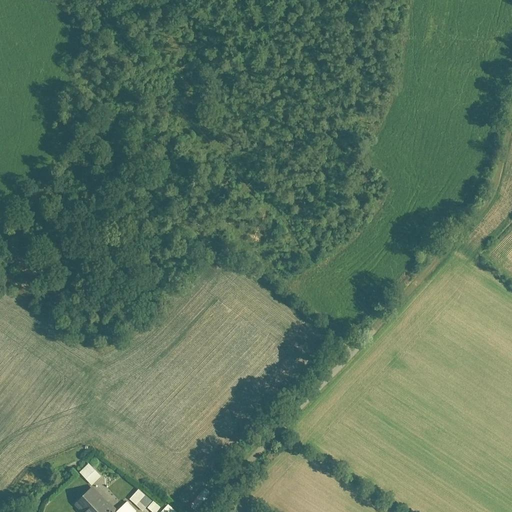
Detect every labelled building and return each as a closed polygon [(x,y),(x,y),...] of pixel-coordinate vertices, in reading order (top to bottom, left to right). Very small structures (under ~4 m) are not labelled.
[(445,216),(435,227),(444,235),(454,225),(445,216)] [(85,463),(76,472),(88,484),(97,475),(85,463)] [(133,511),(125,503),(114,511),(112,511),(90,488),(72,506),(77,511),(133,511)] [(128,498),(141,510),(151,500),(137,488),(128,498)] [(151,511),(153,511),(158,506),(151,500),(145,507),(151,511)]
